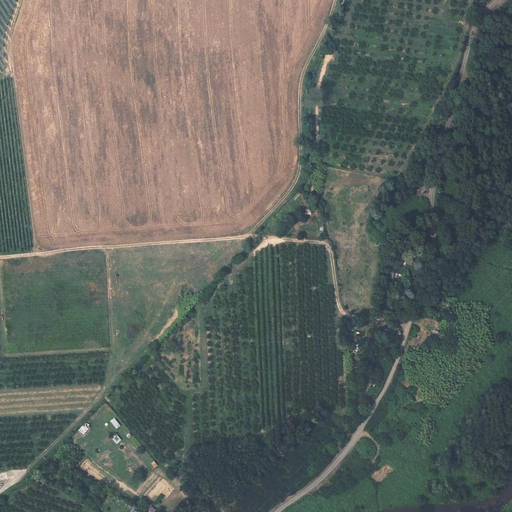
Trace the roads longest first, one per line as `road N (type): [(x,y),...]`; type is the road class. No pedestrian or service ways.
road 1 (unclassified): [(275,511),(336,462),(394,369),(434,247),(434,181),(465,54),(483,12),(498,0)]
road 2 (track): [(408,323),(342,312),(324,242),(247,235),(0,257)]
road 3 (track): [(247,235),(297,176),(303,74),(336,0)]
road 4 (track): [(21,0),(9,49),(35,254)]
